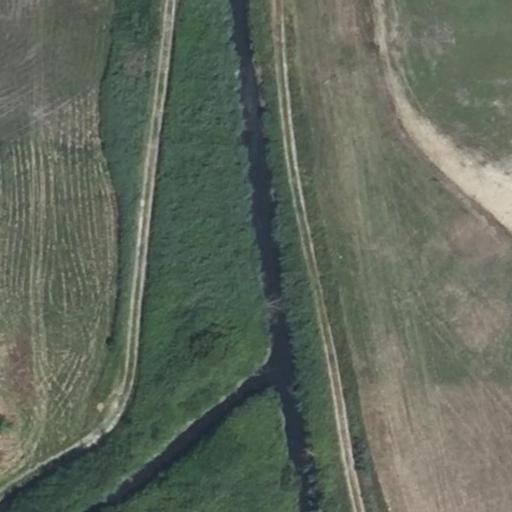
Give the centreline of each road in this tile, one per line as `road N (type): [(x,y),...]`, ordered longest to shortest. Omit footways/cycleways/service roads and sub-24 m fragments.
road 1 (track): [(0,492),(99,438),(125,395),(171,0)]
road 2 (track): [(365,511),(337,402),(278,0)]
